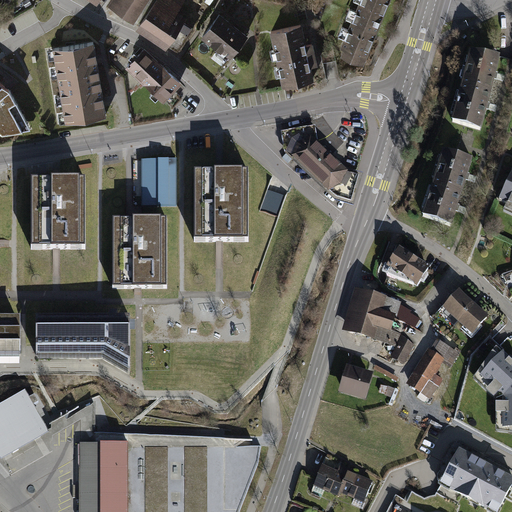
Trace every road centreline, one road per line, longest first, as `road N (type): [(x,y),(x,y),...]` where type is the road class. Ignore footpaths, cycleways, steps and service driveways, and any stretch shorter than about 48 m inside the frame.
road 1 (secondary): [(367,214),(270,511)]
road 2 (residential): [(0,157),(229,118)]
road 3 (residential): [(59,0),(157,51),(229,118)]
road 4 (residential): [(511,313),(448,257),(367,214)]
